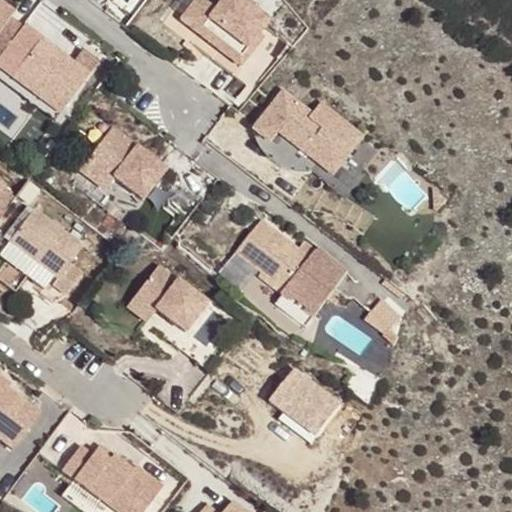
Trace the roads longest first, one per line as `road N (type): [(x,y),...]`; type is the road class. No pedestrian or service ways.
road 1 (residential): [(56,0),(189,105)]
road 2 (residential): [(0,333),(45,368),(117,400)]
